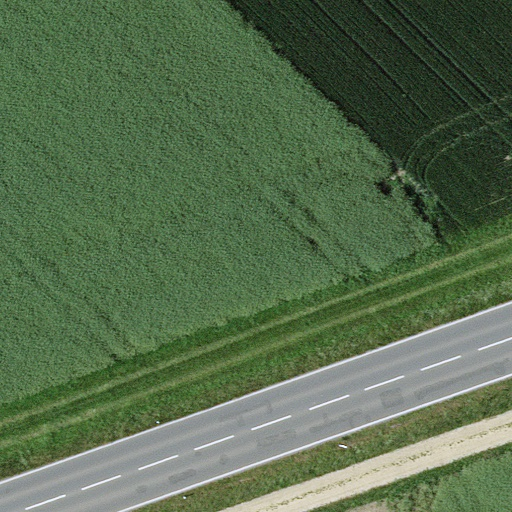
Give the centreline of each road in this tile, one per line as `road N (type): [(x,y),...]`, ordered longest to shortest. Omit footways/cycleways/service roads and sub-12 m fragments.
road 1 (tertiary): [(511,338),(18,511)]
road 2 (track): [(262,511),(511,424)]
